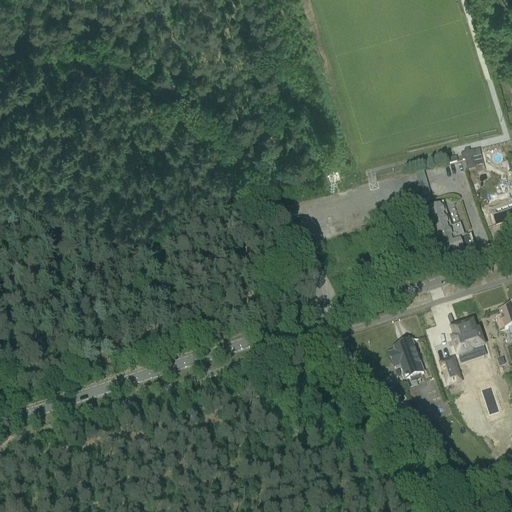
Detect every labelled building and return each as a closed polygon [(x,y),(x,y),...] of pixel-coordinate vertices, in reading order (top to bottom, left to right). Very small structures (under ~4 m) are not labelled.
[(473,159),(481,157),(480,151),(469,153),(469,151),(464,152),(465,154),(460,156),(462,162),(465,162),(467,172),(476,170),(473,160),(473,159)] [(476,170),(484,168),(481,157),(473,160),(476,170)] [(475,250),(471,237),(467,238),(466,236),(464,236),(460,225),(451,228),(443,204),(440,205),(441,207),(429,211),(445,260),(475,250)] [(511,224),(511,207),(504,210),(504,208),(491,212),(496,227),(507,224),(508,226),(511,224)] [(423,221),(420,213),(407,217),(385,224),(388,233),(423,221)] [(496,321),(499,332),(511,328),(511,305),(510,306),(511,308),(499,312),(501,318),(497,319),(496,319),(496,320),(496,321)] [(455,340),(452,341),(454,348),(454,347),(457,359),(471,355),(471,353),(484,349),(479,333),(475,334),(472,324),(452,331),(455,340)] [(406,381),(424,375),(412,343),(394,350),(395,353),(389,355),(393,365),(399,363),(406,381)] [(503,359),(497,362),(499,368),(505,366),(503,359)] [(453,360),(440,365),(448,387),(461,383),(453,360)] [(424,434),(428,437),(433,433),(430,429),(424,434)] [(439,439),(434,432),(429,436),(435,443),(439,439)]
